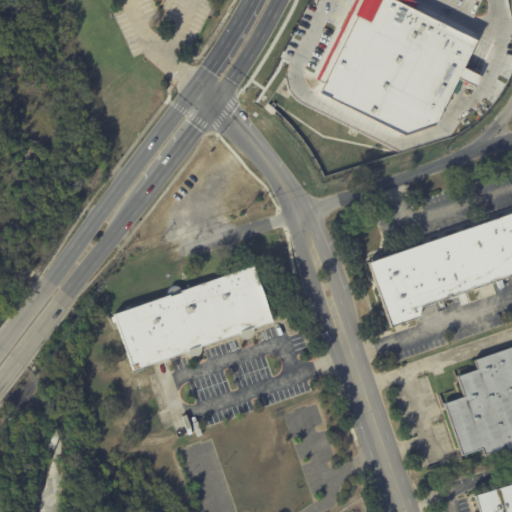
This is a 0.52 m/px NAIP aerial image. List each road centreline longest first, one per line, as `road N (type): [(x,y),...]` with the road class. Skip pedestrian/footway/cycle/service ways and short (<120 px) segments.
road 1 (tertiary): [(401,511),(297,212),(250,141),(194,89)]
road 2 (secondary): [(67,293),(228,83),(278,0)]
road 3 (secondary): [(249,0),(194,89),(52,280)]
road 4 (residential): [(297,212),(511,141)]
